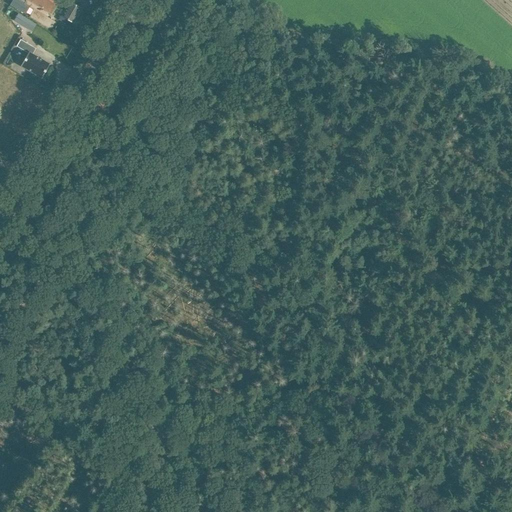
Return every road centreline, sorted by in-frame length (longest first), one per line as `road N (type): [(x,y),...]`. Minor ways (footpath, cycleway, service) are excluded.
road 1 (track): [(415,511),(309,403),(324,290),(320,164),(280,69),(267,57),(173,168),(123,184),(103,203),(64,293),(119,357),(138,399),(196,447),(293,399)]
road 2 (secondary): [(0,241),(141,0)]
